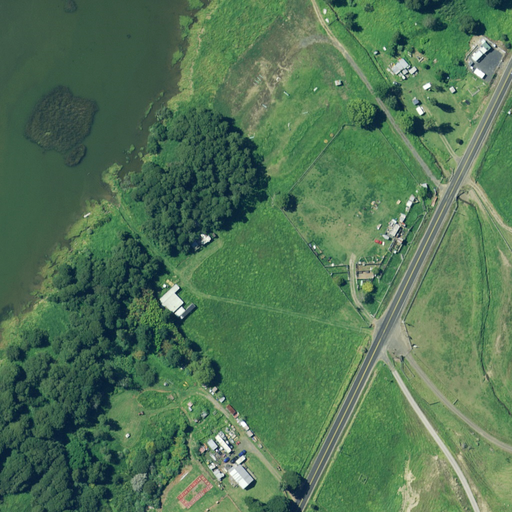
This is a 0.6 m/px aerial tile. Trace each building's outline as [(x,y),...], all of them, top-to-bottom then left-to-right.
[(391,69),(396,75),(404,68),(406,70),(412,65),(405,57),(391,69)] [(213,240),(208,233),(190,244),(195,252),(213,240)] [(179,289),(176,285),(157,303),(162,309),(166,306),(173,313),(183,303),(174,294),(179,289)] [(190,313),(195,308),(193,305),(187,310),(186,311),(182,307),(174,314),(181,321),(190,313)] [(239,415),(230,405),(226,408),(235,418),(239,415)] [(241,419),(238,422),(246,431),(249,428),(241,419)] [(238,463),(227,472),(243,490),(253,481),(238,463)] [(223,478),(213,465),(209,468),(219,481),(223,478)]
